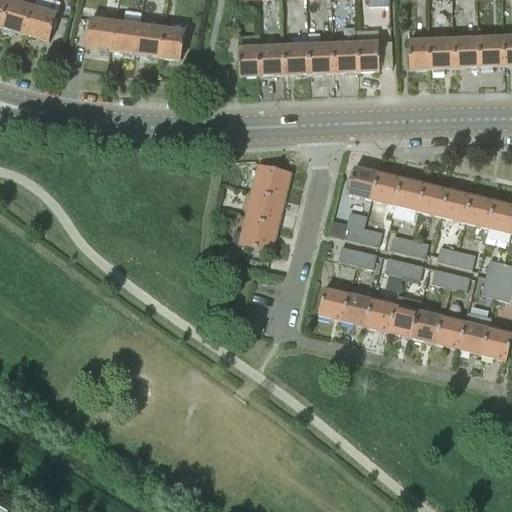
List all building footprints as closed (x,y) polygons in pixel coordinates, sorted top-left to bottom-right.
[(0,0),(0,31),(2,32),(10,3),(0,0)] [(33,10),(10,3),(2,32),(25,38),(33,10)] [(56,17),(33,10),(25,38),(48,45),(56,17)] [(109,54),(113,25),(89,22),(85,50),(109,54)] [(136,28),(113,25),(109,54),(132,57),(136,28)] [(136,28),(132,57),(156,60),(160,31),(136,28)] [(160,31),(156,60),(180,64),(184,35),(160,31)] [(238,34),(228,35),(223,64),(238,63),(237,52),(239,52),(239,40),(238,34)] [(511,40),(501,41),(502,70),(511,69),(511,40)] [(502,70),(501,41),(477,42),(479,71),(502,70)] [(477,42),(454,43),(455,72),(479,71),(477,42)] [(454,43),(431,44),(432,73),(455,72),(454,43)] [(432,73),(431,44),(407,45),(408,74),(432,73)] [(354,47),(355,76),(379,75),(377,46),(354,47)] [(354,47),(331,48),(332,77),(355,76),(354,47)] [(332,77),(331,48),(307,49),(309,78),(332,77)] [(307,49),(284,50),(285,79),(309,78),(307,49)] [(284,50),(261,51),(262,80),(285,79),(284,50)] [(262,80),(261,51),(237,52),(238,81),(262,80)] [(251,195),(284,203),(290,176),(257,168),(251,195)] [(370,203),(377,177),(353,171),(346,197),(370,203)] [(377,177),(370,203),(394,209),(400,182),(377,177)] [(424,188),(400,182),(394,209),(417,215),(424,188)] [(447,194),(424,188),(417,215),(441,221),(447,194)] [(447,194),(441,221),(464,226),(471,200),(447,194)] [(251,195),(244,221),(277,229),(284,203),(251,195)] [(494,205),(471,200),(464,226),(487,232),(494,205)] [(511,209),(494,205),(487,232),(511,238),(511,232),(511,209)] [(277,229),(244,221),(238,248),(271,256),(277,229)] [(334,225),(330,239),(338,241),(341,227),(334,225)] [(360,247),(364,232),(346,228),(342,242),(360,247)] [(381,236),(364,232),(360,247),(378,251),(381,236)] [(407,259),(410,244),(393,239),(389,254),(407,259)] [(410,244),(407,259),(424,263),(428,248),(410,244)] [(355,269),(358,255),(341,250),(337,265),(355,269)] [(453,270),(457,255),(439,251),(436,266),(453,270)] [(372,274),(376,259),(358,255),(355,269),(372,274)] [(475,259),(457,255),(453,270),(471,274),(475,259)] [(401,281),(405,266),(387,262),(384,277),(401,281)] [(489,264),(485,281),(499,285),(504,267),(489,264)] [(423,270),(405,266),(401,281),(419,285),(423,270)] [(511,269),(504,267),(499,285),(511,287),(511,269)] [(448,292),(451,277),(434,273),(430,288),(448,292)] [(469,282),(451,277),(448,292),(466,296),(469,282)] [(499,285),(485,281),(480,299),(495,303),(499,285)] [(511,295),(511,287),(499,285),(495,303),(509,306),(511,295)] [(341,324),(348,298),(324,292),(317,319),(341,324)] [(371,304),(348,298),(341,324),(364,330),(371,304)] [(394,310),(371,304),(364,330),(388,336),(394,310)] [(394,310),(388,336),(411,342),(418,315),(394,310)] [(441,321),(418,315),(411,342),(434,347),(441,321)] [(481,359),(488,333),(490,323),(467,317),(464,327),(458,353),(481,359)] [(441,321),(434,347),(458,353),(464,327),(441,321)] [(511,338),(488,333),(481,359),(505,365),(511,338)]
